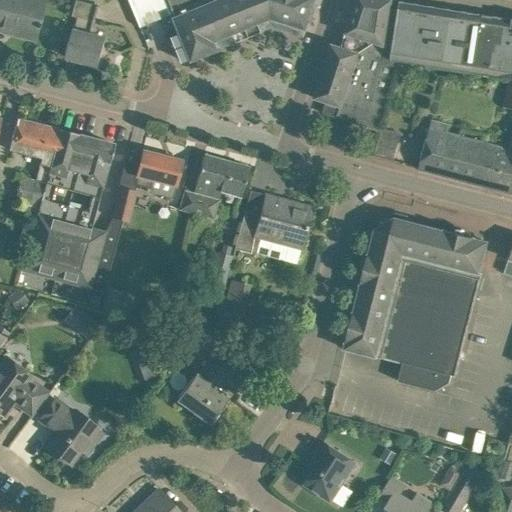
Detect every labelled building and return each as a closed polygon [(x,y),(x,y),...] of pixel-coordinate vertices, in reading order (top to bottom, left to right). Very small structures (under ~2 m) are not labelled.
[(0,0),(0,31),(4,32),(5,28),(35,36),(37,27),(39,28),(40,23),(38,23),(44,0),(0,0)] [(78,17),(75,30),(74,30),(67,57),(98,65),(105,38),(91,34),(98,5),(77,0),(76,0),(73,16),(78,17)] [(166,0),(131,0),(142,24),(153,20),(171,12),(170,8),(172,8),(176,17),(174,18),(181,33),(170,38),(177,55),(177,56),(177,57),(178,57),(178,58),(179,59),(180,59),(180,60),(181,60),(182,60),(182,61),(183,61),(184,61),(185,61),(186,61),(187,61),(188,61),(188,60),(191,59),(192,61),(218,50),(214,41),(271,18),(306,29),(309,21),(311,22),(317,4),(315,3),(315,0),(168,0),(169,2),(168,3),(166,0)] [(353,124),(353,123),(379,131),(398,61),(391,60),(393,43),(385,40),(391,0),(356,0),(341,47),(332,44),(324,68),(326,69),(321,84),(319,83),(314,98),(340,106),(345,126),(353,124)] [(511,18),(510,18),(393,0),(391,0),(385,40),(393,43),(391,60),(398,61),(503,78),(511,78),(511,18)] [(23,221),(32,223),(33,223),(48,167),(57,129),(17,119),(12,140),(11,140),(8,151),(40,159),(34,181),(20,177),(14,202),(27,205),(23,221)] [(511,141),(510,150),(440,131),(442,123),(432,120),(419,170),(511,193),(511,141)] [(32,223),(20,271),(103,293),(118,235),(90,227),(101,189),(102,189),(114,144),(57,129),(48,167),(33,223),(32,223)] [(380,129),(376,153),(394,155),(398,131),(380,129)] [(136,176),(137,177),(135,184),(147,187),(145,193),(171,199),(181,160),(142,151),(136,176)] [(181,203),(180,207),(188,209),(202,213),(203,208),(215,211),(220,192),(240,197),(243,186),(249,167),(204,154),(193,194),(184,191),(181,203)] [(111,218),(128,222),(136,192),(119,188),(111,218)] [(234,249),(254,254),(258,238),(300,249),(310,213),(285,206),(286,203),(276,200),(277,197),(265,194),(260,213),(245,209),(234,249)] [(479,272),(487,242),(474,238),(474,237),(445,230),(444,230),(395,218),(392,213),(373,224),(376,229),(369,255),(368,255),(361,284),(354,313),(353,313),(346,342),(347,342),(345,348),(403,363),(399,381),(435,390),(450,382),(451,376),(455,377),(482,273),(479,272)] [(208,280),(225,284),(232,257),(229,257),(231,248),(222,245),(219,254),(215,253),(208,280)] [(224,310),(241,314),(249,285),(231,280),(224,310)] [(87,336),(97,319),(72,304),(62,321),(87,336)] [(222,327),(231,330),(234,321),(224,318),(222,327)] [(0,345),(8,334),(0,327),(0,345)] [(176,400),(208,424),(228,396),(218,389),(235,365),(215,350),(197,374),(196,373),(176,400)] [(0,364),(0,412),(3,415),(13,402),(32,416),(48,394),(30,380),(32,377),(5,357),(0,364)] [(154,370),(152,367),(140,371),(143,380),(156,376),(154,370)] [(97,427),(57,397),(39,420),(57,434),(47,447),(70,464),(97,427)] [(511,439),(499,478),(509,481),(511,470),(511,439)] [(305,484),(331,500),(355,462),(322,440),(307,464),(314,469),(305,484)] [(440,485),(451,491),(462,471),(452,465),(440,485)] [(450,511),(457,511),(479,475),(465,467),(462,471),(451,491),(442,507),(450,511)] [(370,511),(425,511),(431,504),(417,495),(413,502),(398,493),(403,484),(390,476),(370,511)] [(506,511),(507,511),(511,511),(511,487),(503,489),(506,511)] [(158,489),(138,509),(140,511),(186,511),(188,511),(179,502),(174,506),(158,489)]
